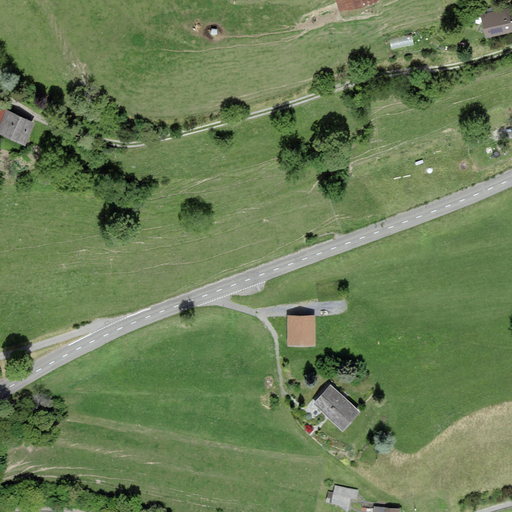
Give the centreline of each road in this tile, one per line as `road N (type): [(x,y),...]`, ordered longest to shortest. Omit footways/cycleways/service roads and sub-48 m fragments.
road 1 (secondary): [(511,178),(114,330),(0,391)]
road 2 (track): [(511,48),(346,84),(137,145),(72,133),(0,91)]
